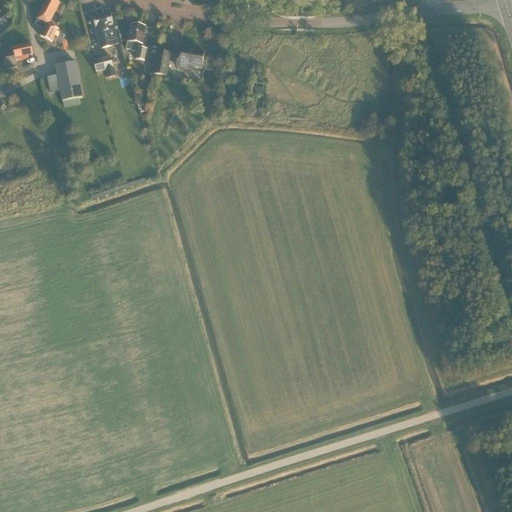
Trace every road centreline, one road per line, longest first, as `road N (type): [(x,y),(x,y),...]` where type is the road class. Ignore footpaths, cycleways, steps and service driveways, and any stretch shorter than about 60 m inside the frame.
road 1 (unclassified): [(511,391),(136,511)]
road 2 (tertiary): [(488,0),(328,23),(213,18),(101,0)]
